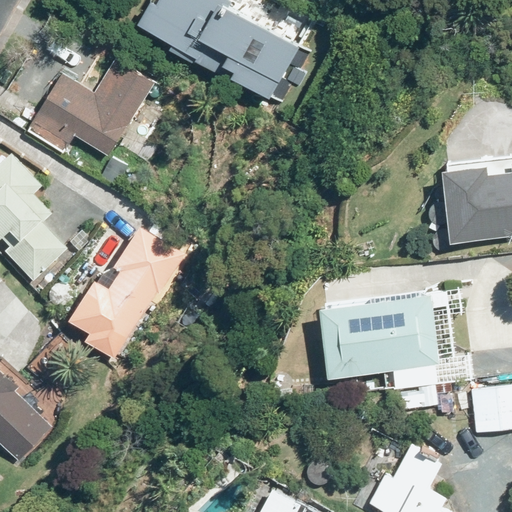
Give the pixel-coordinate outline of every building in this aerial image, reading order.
[(153,0),(143,18),(177,37),(174,43),(198,57),(199,54),(235,74),(238,69),(276,90),(305,39),(303,38),(313,19),(280,0),(153,0)] [(289,0),(310,0),(327,9),(331,0),(288,0),(289,0)] [(61,75),(29,127),(66,149),(77,131),(111,153),(158,78),(126,58),(101,99),(61,75)] [(147,138),(130,129),(117,152),(134,161),(147,138)] [(45,219),(55,210),(36,190),(44,182),(15,150),(0,163),(0,239),(36,278),(71,245),(45,219)] [(451,165),(447,165),(455,239),(511,232),(511,152),(451,159),(451,165)] [(108,158),(98,174),(118,187),(128,171),(108,158)] [(118,258),(126,264),(113,283),(100,274),(72,314),(93,328),(88,336),(115,354),(159,289),(161,291),(190,248),(145,218),(118,258)] [(425,286),(375,292),(376,295),(324,301),(332,373),(396,366),(399,387),(440,383),(440,380),(474,376),(463,285),(426,288),(425,286)] [(0,436),(20,457),(54,424),(18,387),(22,382),(0,359),(0,436)] [(469,380),(454,381),(455,391),(470,390),(469,380)] [(511,382),(474,386),(479,429),(511,425),(511,382)] [(421,389),(399,391),(400,405),(423,403),(421,389)] [(389,511),(458,511),(446,505),(452,492),(434,482),(447,458),(413,441),(397,474),(389,469),(372,500),(391,510),(389,511)] [(327,511),(276,483),(274,487),(269,484),(256,507),(263,511),(262,511),(327,511)]
